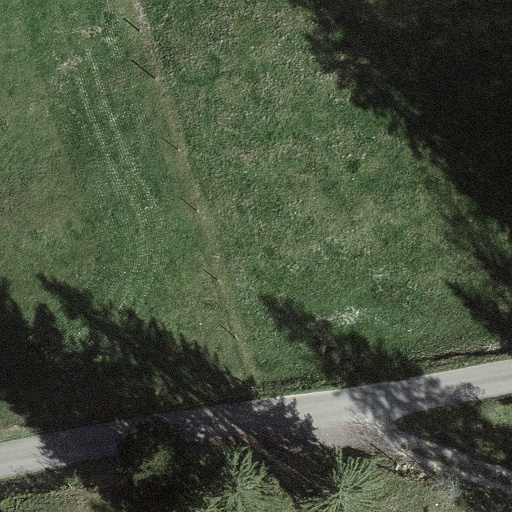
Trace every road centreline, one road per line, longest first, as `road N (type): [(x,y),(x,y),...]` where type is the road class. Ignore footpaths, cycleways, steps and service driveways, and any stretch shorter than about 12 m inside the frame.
road 1 (unclassified): [(0,455),(511,375)]
road 2 (track): [(317,406),(511,476)]
